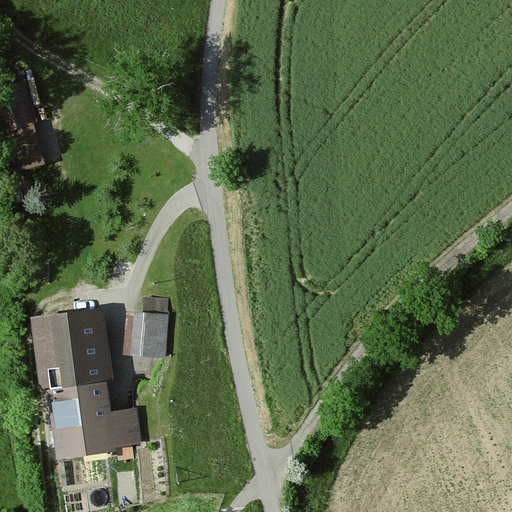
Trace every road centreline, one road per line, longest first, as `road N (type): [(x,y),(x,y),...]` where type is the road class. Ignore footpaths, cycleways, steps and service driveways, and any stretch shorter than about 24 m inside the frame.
road 1 (unclassified): [(273,511),(229,315),(211,189)]
road 2 (track): [(0,13),(55,59),(208,156)]
road 3 (residential): [(117,374),(132,270),(161,215),(211,189)]
road 4 (unclassified): [(211,189),(209,66),(219,0)]
